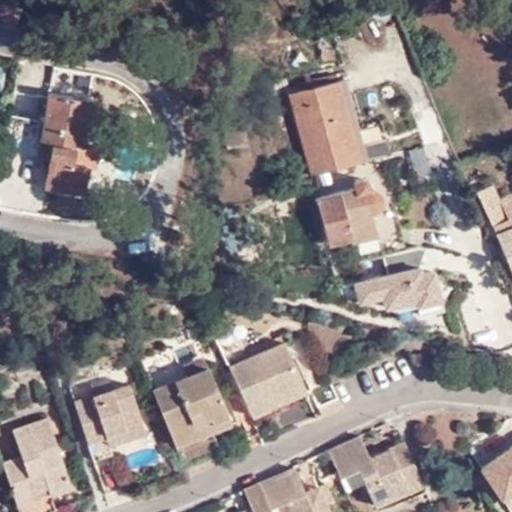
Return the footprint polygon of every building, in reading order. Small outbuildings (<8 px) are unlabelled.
[(0,24),(22,28),(29,7),(0,1),(0,24)] [(315,87),(339,81),(337,73),(313,80),(315,87)] [(45,185),(83,191),(87,165),(93,166),(96,146),(81,143),(89,99),(48,92),(39,142),(37,156),(49,158),(45,185)] [(245,119),(225,121),(228,145),(248,143),(245,119)] [(385,137),(355,146),(359,162),(389,154),(385,137)] [(408,143),(418,179),(432,175),(422,139),(408,143)] [(378,247),(375,237),(369,213),(375,212),(377,211),(378,209),(380,207),(381,204),(381,201),(381,198),(379,195),(377,192),(373,190),(370,189),(369,183),(367,181),(365,180),(363,179),(361,179),(358,179),(356,181),(354,184),(354,187),(315,198),(327,243),(350,236),(352,243),(356,242),(359,253),(378,247)] [(511,274),(511,196),(501,201),(493,183),(475,191),(511,274)] [(175,228),(171,241),(186,245),(190,232),(175,228)] [(421,242),(383,251),(386,265),(351,273),(358,303),(382,298),(386,314),(444,300),(434,256),(425,258),(421,242)] [(229,364),(250,414),(268,406),(267,405),(263,396),(302,379),(284,340),(229,364)] [(182,364),(187,374),(209,365),(204,355),(182,364)] [(153,388),(170,431),(209,414),(213,420),(228,413),(209,365),(187,374),(153,388)] [(305,388),(302,379),(263,396),(267,405),(305,388)] [(343,407),(331,379),(310,388),(322,416),(343,407)] [(128,382),(74,401),(95,460),(113,452),(110,443),(107,435),(143,423),(128,382)] [(228,413),(213,420),(215,428),(231,420),(228,413)] [(170,431),(175,443),(212,429),(215,428),(213,420),(209,414),(170,431)] [(23,454),(4,460),(15,495),(35,489),(33,482),(46,478),(51,492),(72,485),(49,417),(15,429),(23,454)] [(144,430),(143,423),(107,435),(110,443),(144,430)] [(212,429),(175,443),(185,466),(222,451),(212,429)] [(327,449),(338,474),(348,471),(347,467),(354,463),(364,483),(377,511),(395,504),(394,499),(423,486),(402,440),(386,449),(387,454),(380,457),(378,452),(368,457),(358,435),(327,449)] [(511,443),(478,466),(498,495),(511,485),(511,443)] [(386,449),(378,452),(380,457),(387,454),(386,449)] [(364,483),(354,463),(347,467),(348,471),(338,474),(346,492),(364,483)] [(293,468),(259,482),(270,511),(326,511),(324,504),(323,503),(309,507),(303,491),(293,468)] [(270,511),(259,482),(258,480),(243,487),(249,505),(251,511),(270,511)] [(324,483),(316,486),(323,503),(324,504),(331,500),(324,483)] [(511,504),(511,485),(498,495),(507,508),(511,504)] [(316,486),(303,491),(309,507),(323,503),(316,486)] [(425,490),(423,486),(394,499),(395,504),(425,490)] [(37,496),(35,489),(15,495),(17,503),(37,496)] [(428,497),(425,490),(395,504),(398,511),(428,497)] [(51,511),(48,502),(20,510),(20,511),(51,511)]
